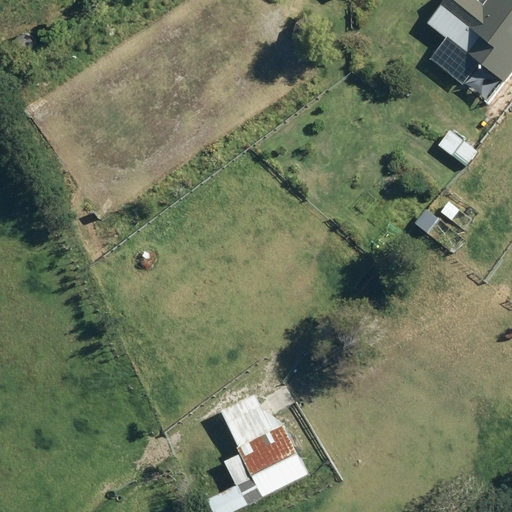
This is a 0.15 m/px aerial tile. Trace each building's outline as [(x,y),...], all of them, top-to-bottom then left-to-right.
[(505,80),(511,70),(511,0),(486,0),(483,5),(475,0),(442,0),(426,22),(505,80)] [(480,154),(452,133),(440,150),(468,170),(480,154)] [(439,218),(429,210),(415,227),(431,240),(445,223),(453,229),(465,215),(451,204),(439,218)] [(397,246),(384,235),(367,255),(381,266),(397,246)] [(208,499),(214,511),(230,511),(308,475),(283,423),(263,410),(255,395),(222,411),(243,453),(224,462),(236,485),(208,499)]
